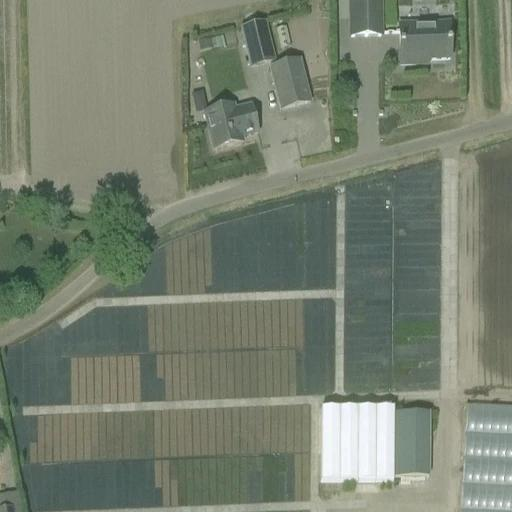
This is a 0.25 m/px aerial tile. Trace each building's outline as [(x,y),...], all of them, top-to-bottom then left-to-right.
[(379,0),(348,0),(350,39),(380,39),(379,0)] [(274,64),(263,24),(237,31),(248,71),(274,64)] [(448,32),(398,33),(399,67),(426,67),(426,63),(448,63),(448,32)] [(207,43),(197,45),(199,54),(209,52),(207,43)] [(219,58),(240,58),(240,43),(218,44),(219,58)] [(308,105),(304,86),(298,62),(268,69),(274,94),(279,113),(308,105)] [(212,153),(232,148),(231,143),(256,136),(250,109),(233,113),(232,109),(203,116),(212,153)] [(393,481),(427,481),(428,416),(393,415),(393,481)] [(0,511),(20,511),(18,496),(0,498),(0,511)]
